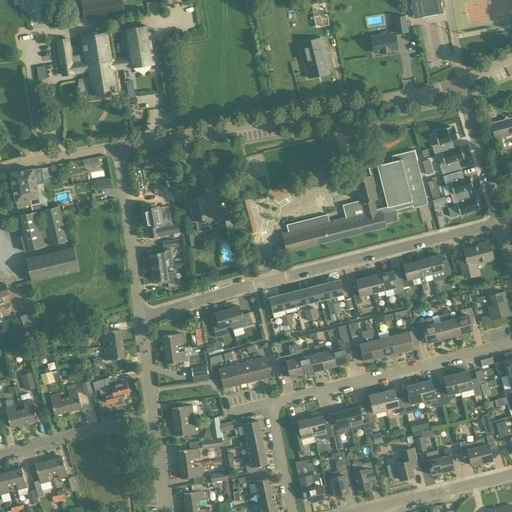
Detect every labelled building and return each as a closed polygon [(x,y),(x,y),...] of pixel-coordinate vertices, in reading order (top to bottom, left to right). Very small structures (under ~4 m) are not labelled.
[(78,0),(79,2),(81,2),(83,12),(98,10),(99,17),(104,16),(101,0),(78,0)] [(122,0),(101,0),(104,16),(124,13),(122,0)] [(410,0),(411,2),(414,19),(443,13),(439,0),(410,0)] [(395,23),(397,32),(408,30),(405,14),(400,15),(401,22),(395,23)] [(67,31),(56,33),(63,76),(77,74),(77,76),(89,74),(92,94),(116,90),(113,70),(153,63),(147,26),(124,30),(129,57),(114,59),(109,33),(85,37),(82,37),(86,61),(73,64),(67,31)] [(389,50),(397,48),(395,33),(386,34),(386,35),(379,37),(379,36),(370,37),(373,53),(381,51),(381,52),(389,50)] [(308,77),(329,72),(321,39),(299,44),(303,59),(304,59),(308,77)] [(45,66),(37,67),(39,80),(47,79),(45,66)] [(494,139),(511,134),(511,118),(491,124),(494,139)] [(443,131),(435,133),(438,144),(432,146),(435,155),(441,153),(454,149),(452,141),(458,139),(455,127),(451,128),(451,127),(442,129),(443,131)] [(440,165),(442,174),(460,168),(458,160),(464,158),(460,147),(454,149),(441,153),(444,163),(440,165)] [(397,220),(395,210),(427,202),(417,161),(414,151),(391,156),(392,162),(368,168),(371,176),(354,180),(360,201),(343,205),(346,218),(282,234),(287,252),(385,227),(384,223),(397,220)] [(83,166),(99,165),(98,157),(83,159),(83,166)] [(33,169),(10,173),(13,187),(16,187),(15,185),(24,184),(24,187),(36,185),(33,169)] [(461,171),(443,176),(446,185),(448,185),(451,195),(473,188),(470,177),(463,179),(461,171)] [(109,179),(94,180),(95,189),(110,188),(109,179)] [(13,187),(17,208),(31,205),(40,203),(39,197),(36,185),(24,187),(24,184),(15,185),(16,187),(13,187)] [(470,199),(467,190),(451,195),(457,216),(479,209),(476,197),(470,199)] [(197,233),(212,230),(210,218),(207,198),(204,198),(203,196),(199,196),(200,199),(189,201),(193,221),(195,221),(197,233)] [(256,231),(247,198),(247,197),(241,199),(249,233),(256,231)] [(435,209),(447,205),(444,198),(433,201),(435,209)] [(49,244),(67,240),(59,206),(41,210),(45,227),(40,228),(36,212),(15,217),(24,252),(45,247),(43,238),(48,237),(49,244)] [(157,207),(144,210),(150,238),(158,237),(173,234),(171,224),(156,227),(156,225),(161,224),(157,207)] [(218,216),(223,240),(234,238),(230,213),(218,216)] [(195,246),(193,233),(184,234),(186,247),(195,246)] [(482,243),(483,245),(463,249),(466,259),(459,261),(463,279),(477,276),(474,264),(493,259),(489,241),(482,243)] [(31,282),(79,271),(73,247),(26,258),(31,282)] [(171,250),(163,251),(164,253),(150,255),(152,268),(173,265),(171,250)] [(443,272),(445,278),(450,276),(447,261),(441,263),(440,255),(427,258),(431,275),(443,272)] [(426,284),(424,277),(431,275),(427,258),(415,262),(420,283),(421,283),(423,290),(427,289),(426,284)] [(409,288),(408,286),(420,283),(415,262),(403,265),(405,272),(399,274),(400,277),(403,292),(404,292),(403,290),(409,288)] [(178,279),(175,280),(173,265),(152,268),(154,282),(160,281),(161,283),(168,282),(169,288),(179,286),(178,279)] [(404,296),(403,292),(400,277),(393,279),(392,272),(380,275),(384,291),(392,289),(393,294),(397,293),(399,298),(404,296)] [(374,301),(379,300),(377,293),(384,291),(380,275),(367,278),(372,294),(374,301)] [(356,304),(361,303),(360,297),(372,294),(367,278),(356,281),(356,279),(350,280),(356,304)] [(340,312),(336,295),(343,294),(339,279),(327,283),(335,313),(340,312)] [(0,304),(4,303),(2,296),(8,294),(5,283),(0,285),(0,304)] [(326,298),(330,315),(335,313),(327,283),(316,286),(319,300),(326,298)] [(304,289),(308,303),(319,300),(316,286),(304,289)] [(292,292),(296,306),(308,303),(304,289),(292,292)] [(488,308),(507,303),(504,291),(476,298),(477,303),(486,301),(488,308)] [(296,306),(292,292),(281,295),(284,309),(296,306)] [(281,316),(280,317),(284,331),(289,330),(288,325),(289,325),(286,315),(285,315),(284,309),(281,295),(269,298),(273,312),(279,310),(281,316)] [(346,310),(353,308),(350,298),(343,300),(346,310)] [(507,303),(488,308),(490,315),(481,317),(482,322),(510,315),(507,303)] [(255,322),(252,312),(241,315),(239,306),(227,310),(231,325),(233,330),(253,324),(252,323),(255,322)] [(304,311),(306,321),(312,319),(309,309),(304,311)] [(394,313),(395,318),(411,314),(410,309),(394,313)] [(442,310),(443,315),(449,337),(460,334),(456,318),(450,320),(448,313),(447,309),(442,310)] [(216,338),(227,334),(225,327),(231,325),(227,310),(209,315),(216,338)] [(28,314),(32,326),(37,324),(33,312),(28,314)] [(384,316),(385,321),(394,319),(392,313),(384,316)] [(32,328),(27,314),(19,317),(25,331),(32,328)] [(440,322),(433,324),(437,340),(449,337),(443,315),(438,316),(440,322)] [(468,315),(467,315),(456,318),(460,334),(472,331),(468,315)] [(415,321),(418,333),(419,336),(424,335),(426,343),(437,340),(433,324),(428,325),(426,319),(422,320),(415,321)] [(365,326),(367,330),(374,359),(383,357),(379,339),(373,341),(372,335),(373,335),(372,329),(371,329),(369,325),(365,326)] [(190,336),(191,343),(196,342),(197,346),(203,345),(201,329),(195,330),(195,335),(190,336)] [(109,345),(123,344),(121,330),(101,332),(103,342),(108,341),(109,345)] [(357,360),(363,359),(364,362),(374,359),(367,330),(361,332),(362,338),(364,337),(365,343),(353,346),(357,360)] [(414,349),(413,346),(419,344),(415,330),(399,334),(403,352),(414,349)] [(164,349),(178,348),(177,343),(183,342),(182,333),(162,336),(164,349)] [(389,337),(394,354),(403,352),(399,334),(389,337)] [(379,339),(383,357),(394,354),(389,337),(379,339)] [(351,352),(350,352),(347,341),(343,342),(342,338),(336,340),(339,348),(332,350),(336,365),(347,363),(347,362),(353,361),(351,352)] [(207,353),(214,351),(213,343),(205,344),(207,353)] [(123,344),(109,345),(109,350),(104,351),(105,360),(125,358),(123,344)] [(293,345),(296,353),(301,374),(312,371),(308,355),(302,357),(300,346),(297,344),(293,345)] [(326,351),(324,344),(318,345),(324,368),(336,365),(332,350),(326,351)] [(315,354),(308,355),(312,371),(324,368),(318,345),(313,346),(315,354)] [(178,348),(164,349),(166,364),(186,361),(184,351),(178,352),(178,348)] [(279,357),(282,369),(286,368),(289,377),(301,374),(296,353),(279,357)] [(221,354),(210,358),(210,364),(223,360),(221,354)] [(254,360),(259,380),(271,377),(266,357),(254,360)] [(492,357),(480,359),(481,369),(494,367),(492,357)] [(94,367),(103,366),(102,358),(92,359),(94,367)] [(259,380),(254,360),(242,363),(247,382),(259,380)] [(499,371),(505,370),(507,375),(511,373),(511,360),(503,363),(497,365),(499,371)] [(247,382),(242,363),(231,366),(235,385),(247,382)] [(235,385),(231,366),(219,369),(223,388),(235,385)] [(80,370),(67,372),(69,381),(81,379),(80,370)] [(482,370),(475,372),(478,381),(479,384),(485,382),(482,370)] [(51,371),(40,375),(41,378),(43,385),(61,380),(59,374),(58,374),(53,376),(52,375),(51,371)] [(468,371),(456,374),(460,391),(472,388),(474,397),(481,395),(482,395),(479,384),(478,381),(471,383),(468,371)] [(32,372),(21,376),(23,383),(25,391),(36,388),(34,380),(32,372)] [(511,373),(507,375),(511,388),(503,390),(505,397),(511,395),(511,373)] [(446,388),(440,389),(444,404),(450,403),(449,400),(454,398),(455,397),(454,393),(460,391),(456,374),(443,377),(445,385),(446,388)] [(99,381),(93,382),(95,390),(99,389),(101,396),(104,396),(105,400),(113,398),(115,403),(115,405),(123,403),(121,397),(129,394),(125,381),(116,384),(110,385),(110,386),(106,387),(104,379),(99,381)] [(431,380),(419,384),(423,401),(429,399),(430,404),(432,405),(436,404),(437,406),(444,404),(440,389),(434,391),(433,388),(431,380)] [(89,381),(82,383),(85,395),(92,393),(89,381)] [(486,383),(480,385),(483,396),(489,394),(486,383)] [(409,397),(403,399),(407,414),(412,412),(412,411),(418,409),(417,402),(423,401),(419,384),(406,387),(408,395),(409,397)] [(10,394),(21,391),(19,385),(8,388),(10,394)] [(65,397),(68,411),(82,408),(76,388),(67,391),(69,396),(65,397)] [(392,409),(393,413),(395,414),(399,413),(400,415),(407,414),(402,396),(396,398),(394,389),(382,393),(386,410),(392,409)] [(68,411),(65,397),(60,399),(58,393),(50,395),(55,415),(68,411)] [(373,413),(386,410),(382,393),(369,396),(372,408),(366,409),(367,415),(369,423),(375,422),(373,413)] [(20,410),(24,424),(37,420),(32,401),(23,403),(24,409),(20,410)] [(24,424),(20,410),(16,411),(14,405),(5,408),(10,427),(24,424)] [(173,422),(188,420),(187,416),(193,415),(192,405),(171,408),(173,422)] [(371,428),(369,423),(367,415),(361,417),(359,406),(346,409),(351,427),(352,427),(355,430),(360,429),(361,424),(362,424),(364,430),(371,428)] [(339,435),(338,430),(339,430),(343,433),(347,432),(349,428),(351,427),(346,409),(334,413),(328,414),(333,436),(339,435)] [(318,435),(319,438),(320,440),(333,436),(328,414),(322,416),(322,415),(309,418),(314,436),(318,435)] [(482,427),(484,426),(490,424),(488,415),(481,417),(482,419),(480,420),(482,427)] [(214,417),(208,418),(209,422),(211,439),(217,438),(221,437),(219,424),(218,417),(217,417),(214,417)] [(304,450),(303,445),(315,442),(314,436),(309,418),(297,422),(291,423),(294,436),(293,436),(297,452),(304,450)] [(188,420),(173,422),(175,436),(195,433),(194,424),(189,424),(188,420)] [(244,435),(260,432),(258,420),(242,424),(244,435)] [(222,432),(234,429),(232,421),(220,424),(222,432)] [(506,428),(499,431),(501,438),(509,435),(506,428)] [(417,453),(426,450),(423,436),(421,431),(419,432),(413,433),(414,439),(417,453)] [(239,443),(240,447),(247,445),(247,446),(263,442),(260,432),(244,435),(246,441),(239,443)] [(380,433),(372,435),(373,438),(374,443),(382,441),(380,433)] [(490,448),(495,446),(492,435),(486,436),(488,444),(485,445),(483,438),(476,440),(482,463),(493,460),(490,448)] [(216,439),(201,441),(202,448),(202,449),(217,447),(216,439)] [(476,441),(465,444),(465,441),(459,443),(462,454),(468,453),(471,465),(482,463),(476,440),(476,441)] [(249,456),(265,453),(263,442),(247,446),(249,456)] [(94,476),(114,473),(110,445),(89,448),(91,457),(97,456),(98,465),(92,466),(94,476)] [(179,465),(193,463),(193,459),(199,458),(197,448),(177,451),(179,465)] [(411,465),(417,463),(413,448),(401,451),(403,457),(401,457),(402,462),(396,464),(400,480),(414,476),(411,465)] [(440,458),(443,472),(454,469),(449,448),(444,449),(446,456),(440,458)] [(439,458),(437,451),(426,453),(432,475),(443,472),(440,458),(439,458)] [(245,464),(247,473),(259,471),(258,466),(267,464),(265,453),(249,456),(250,462),(245,464)] [(48,461),(52,474),(56,473),(58,479),(67,476),(62,457),(48,461)] [(52,474),(48,461),(35,465),(40,484),(49,481),(48,476),(52,474)] [(329,473),(331,478),(335,496),(348,493),(345,477),(350,475),(347,462),(335,465),(337,471),(329,473)] [(354,472),(358,490),(371,487),(367,473),(373,472),(371,462),(361,464),(362,469),(354,472)] [(193,463),(179,465),(181,479),(201,476),(200,467),(194,468),(193,463)] [(8,472),(12,486),(16,484),(18,490),(26,488),(21,468),(8,472)] [(12,486),(8,472),(0,474),(0,494),(9,493),(7,487),(12,486)] [(210,474),(211,482),(223,481),(222,473),(210,474)] [(301,491),(307,489),(311,502),(325,499),(319,473),(310,475),(298,478),(301,491)] [(74,476),(68,478),(72,492),(78,490),(74,476)] [(257,492),(273,489),(270,478),(254,481),(257,492)] [(259,503),(275,500),(273,489),(257,492),(259,503)] [(26,492),(30,505),(38,502),(35,490),(26,492)] [(65,502),(62,490),(56,491),(57,495),(58,495),(60,501),(60,503),(65,502)] [(185,508),(199,506),(198,501),(204,501),(203,491),(183,494),(185,508)] [(53,503),(60,501),(58,495),(57,495),(51,497),(53,503)] [(260,511),(268,511),(277,510),(275,500),(259,503),(260,511)] [(230,511),(229,502),(225,503),(218,504),(219,511),(230,511)]
